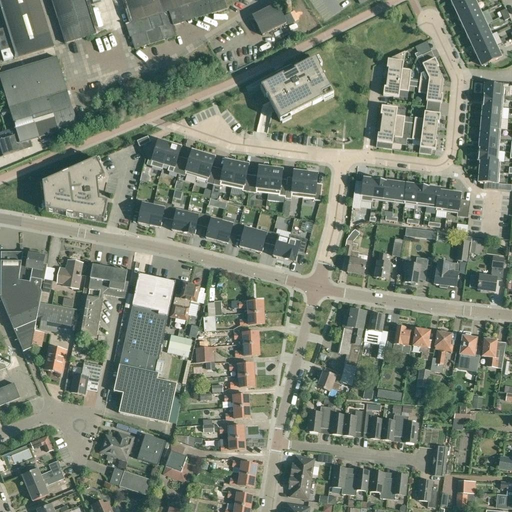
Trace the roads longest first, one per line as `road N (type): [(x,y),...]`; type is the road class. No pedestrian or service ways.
road 1 (residential): [(316,288),(0,219)]
road 2 (residential): [(367,158),(432,165),(451,157),(457,78),(429,21)]
road 3 (residential): [(511,315),(316,288)]
road 4 (residential): [(342,158),(264,153),(166,125)]
road 5 (residential): [(275,443),(316,288)]
road 6 (residential): [(60,413),(97,420),(118,303)]
road 7 (residential): [(275,443),(428,458)]
road 8 (residential): [(316,288),(342,158)]
